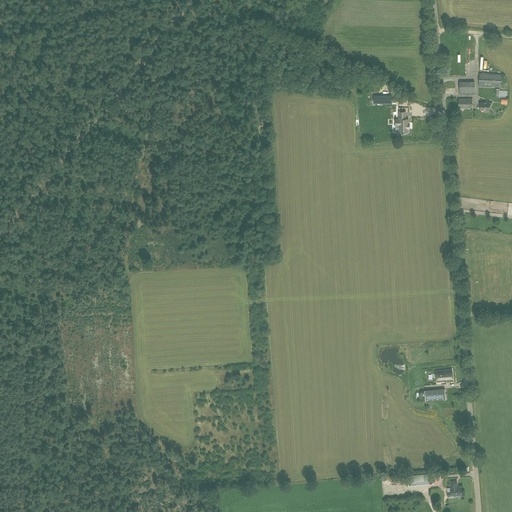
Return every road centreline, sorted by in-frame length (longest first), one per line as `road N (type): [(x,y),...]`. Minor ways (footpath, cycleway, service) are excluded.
road 1 (unclassified): [(478,511),(433,0)]
road 2 (track): [(0,242),(194,0)]
